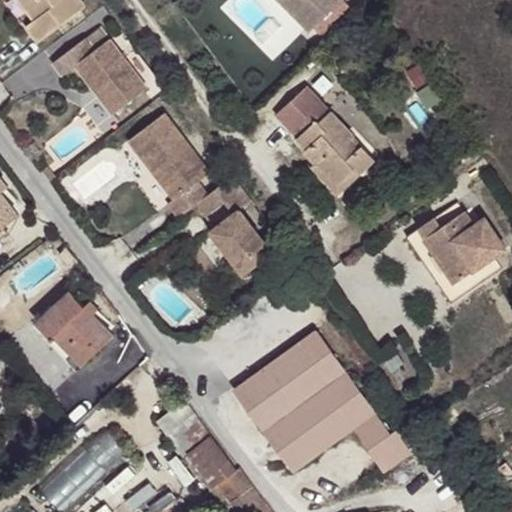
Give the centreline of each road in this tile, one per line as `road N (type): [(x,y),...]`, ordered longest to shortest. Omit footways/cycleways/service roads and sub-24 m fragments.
road 1 (residential): [(0,133),(279,511)]
road 2 (track): [(325,511),(425,495),(447,480),(447,418),(468,402),(511,393)]
